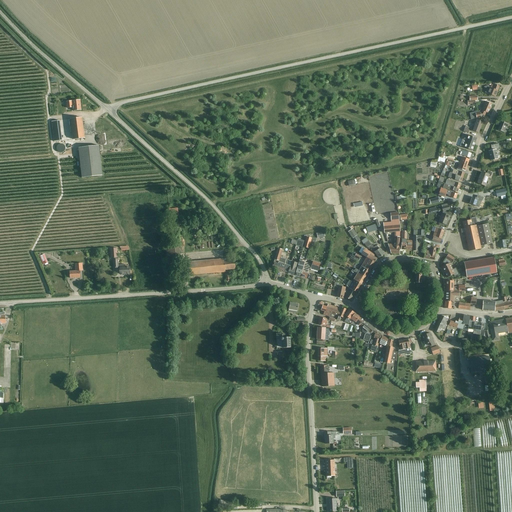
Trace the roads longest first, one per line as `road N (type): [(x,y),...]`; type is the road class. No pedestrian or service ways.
road 1 (unclassified): [(108,109),(511,17)]
road 2 (residential): [(316,511),(306,345),(315,295)]
road 3 (unclassified): [(256,256),(108,109)]
road 4 (residential): [(432,267),(511,76)]
road 5 (unclassified): [(0,303),(201,290)]
road 6 (unclassified): [(108,109),(0,9)]
